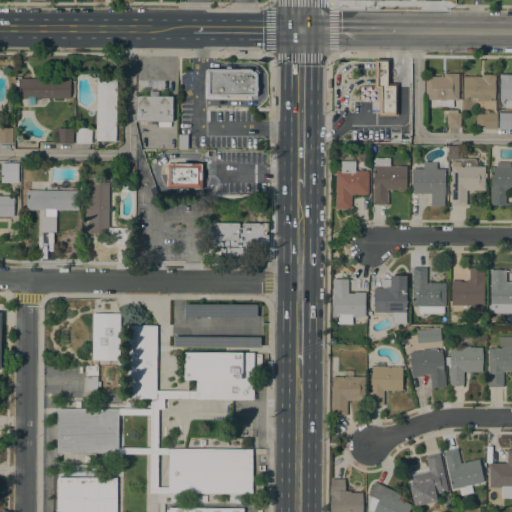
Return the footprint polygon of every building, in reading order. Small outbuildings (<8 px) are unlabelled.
[(397,116),(378,116),(379,89),(374,89),(374,80),(374,65),(375,60),(389,60),(389,65),(389,80),(389,83),(397,83),(397,116)] [(252,66),(259,74),(259,99),(204,98),(205,66),(252,66)] [(434,107),(434,100),(425,100),(425,76),(441,76),(441,73),(458,73),(458,76),(460,76),(460,79),(458,79),(458,100),(453,100),(453,107),(434,107)] [(511,74),(511,108),(505,108),(505,101),(500,101),(500,79),(499,79),(499,74),(511,74)] [(96,75),(115,75),(114,141),(95,141),(96,75)] [(481,76),(481,75),(495,75),(495,80),(494,101),(489,101),(489,108),(473,108),(473,109),(461,109),(462,99),(463,99),(463,76),(481,76)] [(44,96),(25,96),(25,98),(19,98),(19,78),(64,78),(64,79),(70,78),(70,98),(44,98),(44,96)] [(135,121),(135,96),(139,96),(139,95),(149,95),(149,91),(158,91),(158,95),(168,95),(168,96),(172,96),(172,121),(170,121),(170,127),(157,127),(157,121),(135,121)] [(460,128),(446,127),(446,113),(447,113),(447,110),(457,110),(457,113),(460,113),(460,128)] [(497,129),(484,129),(484,126),(476,126),(476,113),(485,113),(485,110),(489,110),(489,113),(497,112),(497,129)] [(511,112),(511,129),(498,129),(498,112),(511,112)] [(0,127),(12,127),(12,143),(0,143),(0,127)] [(57,128),(73,128),(72,144),(57,143),(57,128)] [(76,128),(91,128),(91,144),(75,143),(76,128)] [(187,149),(178,149),(178,134),(187,134),(187,149)] [(451,166),(452,166),(452,162),(454,162),(454,159),(448,159),(448,146),(462,146),(462,158),(475,158),(475,159),(476,159),(476,165),(475,165),(475,166),(484,166),(484,190),(466,190),(466,205),(451,205),(451,166)] [(406,166),(406,190),(388,189),(387,205),(372,205),(373,160),(374,160),(374,158),(390,158),(389,166),(406,166)] [(445,162),(444,194),(444,206),(431,206),(431,194),(411,193),(412,168),(416,162),(445,162)] [(497,167),(497,162),(510,162),(510,167),(511,167),(511,193),(505,193),(505,205),(490,205),(490,185),(491,185),(491,167),(497,167)] [(18,183),(1,182),(1,163),(18,163),(18,183)] [(182,164),(182,163),(192,163),(192,164),(201,164),(201,188),(187,188),(178,188),(167,188),(167,164),(182,164)] [(368,170),(368,193),(367,193),(367,195),(351,195),(351,209),(334,209),(334,205),(335,205),(335,170),(368,170)] [(108,228),(130,228),(130,244),(114,244),(115,236),(108,236),(108,234),(88,234),(88,182),(109,182),(108,228)] [(46,210),(46,215),(56,215),(55,232),(39,232),(39,210),(26,210),(26,190),(78,190),(78,210),(46,210)] [(0,196),(14,196),(13,217),(0,216),(0,196)] [(239,223),(239,227),(242,227),(242,223),(267,223),(267,231),(266,231),(265,235),(268,235),(267,248),(265,248),(265,246),(250,246),(250,256),(243,256),(237,256),(225,256),(225,255),(223,255),(223,256),(220,256),(220,254),(221,254),(221,249),(220,249),(220,248),(223,248),(225,248),(225,246),(210,246),(211,223),(239,223)] [(445,283),(445,306),(444,306),(444,313),(418,313),(418,306),(412,306),(412,267),(426,267),(426,283),(445,283)] [(451,280),(461,280),(461,281),(466,281),(466,280),(469,280),(469,270),(467,270),(467,268),(485,268),(484,280),(484,305),(477,305),(477,306),(470,306),(470,305),(451,305),(451,280)] [(511,313),(490,313),(490,286),(490,273),(490,270),(506,270),(505,282),(511,282),(511,313)] [(405,323),(392,323),(392,312),(374,312),(374,303),(370,303),(370,296),(374,296),(374,287),(382,287),(382,279),(390,279),(390,275),(406,275),(406,312),(405,312),(405,323)] [(353,316),(353,318),(346,318),(346,317),(332,317),(332,279),(349,279),(349,281),(348,281),(348,293),(354,293),(354,292),(365,292),(365,316),(353,316)] [(256,304),(256,317),(184,317),(184,303),(256,304)] [(119,360),(92,360),(92,313),(120,314),(119,360)] [(156,399),(150,399),(127,398),(128,325),(157,325),(156,390),(156,399)] [(260,336),(260,346),(173,346),(173,336),(260,336)] [(488,348),(498,348),(498,345),(499,345),(499,336),(511,336),(511,371),(503,371),(503,386),(488,387),(488,348)] [(481,372),(463,372),(463,385),(449,385),(449,365),(445,365),(445,357),(450,357),(450,346),(470,346),(470,347),(481,347),(481,372)] [(421,351),(421,349),(429,349),(429,350),(441,349),(443,371),(444,371),(445,387),(425,388),(425,386),(430,386),(429,374),(422,374),(423,376),(412,377),(409,352),(421,351)] [(195,390),(195,380),(184,380),(184,352),(254,352),(253,400),(195,400),(195,390)] [(375,366),(375,362),(384,362),(384,366),(402,367),(402,390),(383,390),(383,406),(368,405),(369,366),(375,366)] [(97,376),(97,390),(85,389),(86,376),(85,376),(85,365),(97,365),(96,376),(97,376)] [(342,376),(342,370),(352,370),(352,376),(364,377),(364,400),(347,400),(346,415),(331,415),(331,411),(332,376),(342,376)] [(164,399),(164,409),(158,409),(157,448),(168,448),(168,454),(157,454),(157,487),(168,487),(168,493),(149,493),(150,454),(118,453),(118,447),(150,448),(150,415),(118,414),(118,409),(150,409),(150,399),(156,399),(156,390),(195,390),(195,400),(164,399)] [(56,453),(57,408),(118,409),(118,414),(118,447),(118,453),(56,453)] [(252,449),(252,494),(168,493),(168,487),(168,454),(168,448),(252,449)] [(451,489),(443,451),(457,448),(460,463),(481,458),(483,470),(481,471),(484,482),(451,489)] [(506,463),(506,449),(511,449),(511,487),(508,487),(508,488),(501,488),(501,487),(489,487),(489,467),(488,467),(488,463),(506,463)] [(447,491),(437,494),(438,498),(436,498),(437,501),(414,506),(406,472),(428,467),(425,457),(439,454),(447,491)] [(116,477),(116,511),(57,511),(57,477),(116,477)] [(330,511),(330,496),(329,496),(329,489),(330,489),(330,479),(344,479),(344,491),(350,491),(350,492),(362,492),(362,511),(330,511)] [(407,511),(373,511),(368,510),(370,495),(368,495),(375,482),(400,495),(398,498),(411,505),(407,511)] [(451,507),(444,508),(441,497),(448,495),(451,507)]
